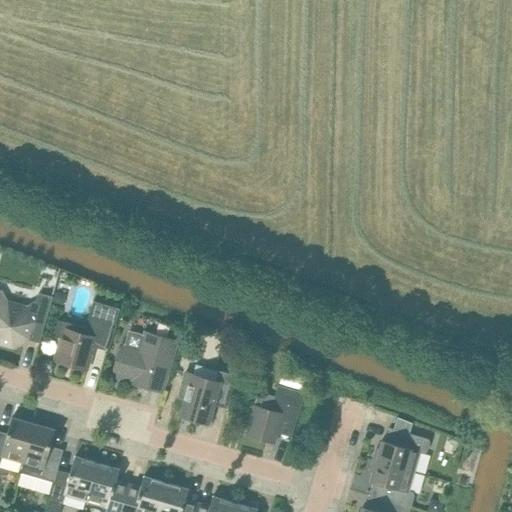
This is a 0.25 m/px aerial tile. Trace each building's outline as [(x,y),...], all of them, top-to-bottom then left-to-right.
[(32,331),(42,333),(49,309),(39,306),(36,317),(32,319),(25,306),(8,301),(0,305),(0,344),(14,348),(29,339),(32,331)] [(61,340),(55,360),(87,369),(93,346),(105,350),(117,308),(94,301),(86,329),(66,323),(64,328),(59,326),(55,339),(61,340)] [(145,332),(144,336),(130,332),(126,346),(121,345),(113,375),(131,381),(131,382),(162,391),(177,341),(145,332)] [(230,401),(237,376),(240,365),(234,363),(231,374),(219,370),(216,381),(185,372),(178,397),(185,399),(180,415),(209,424),(217,397),(230,401)] [(283,415),(297,419),(304,393),(278,385),(271,410),(255,406),(246,434),(275,443),(283,415)] [(22,462),(34,423),(12,417),(6,438),(0,436),(0,459),(1,456),(22,462)] [(397,417),(394,429),(409,433),(412,423),(397,417)] [(34,423),(22,462),(20,471),(54,481),(56,474),(62,454),(49,450),(55,430),(34,423)] [(385,441),(382,440),(380,448),(377,447),(373,459),(414,471),(419,452),(424,454),(427,452),(431,439),(409,433),(394,429),(389,427),(385,441)] [(86,501),(97,463),(75,456),(69,477),(56,474),(54,481),(50,498),(63,502),(65,495),(86,501)] [(414,471),(373,459),(370,472),(372,473),(370,481),(373,482),(369,495),(411,507),(414,495),(413,492),(408,490),(414,471)] [(120,469),(97,463),(86,501),(107,507),(105,511),(120,511),(126,494),(114,490),(120,469)] [(138,497),(126,494),(120,511),(157,511),(166,483),(144,476),(138,497)] [(189,511),(183,510),(189,489),(166,483),(157,511),(189,511)] [(409,511),(411,507),(369,495),(365,508),(362,507),(360,511),(409,511)] [(232,511),(235,503),(213,496),(208,511),(232,511)] [(432,499),(429,511),(431,511),(441,511),(445,502),(432,499)] [(232,511),(256,511),(258,509),(235,503),(232,511)]
